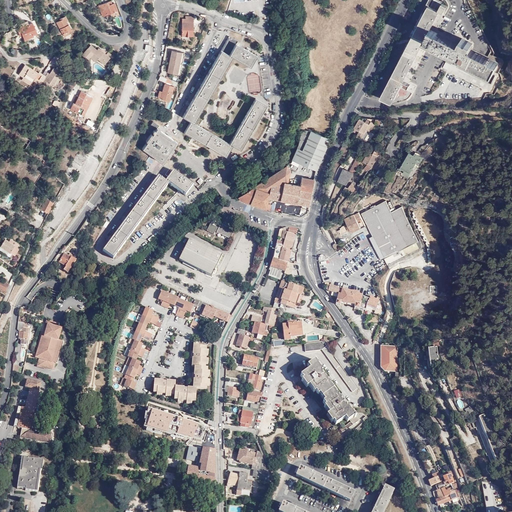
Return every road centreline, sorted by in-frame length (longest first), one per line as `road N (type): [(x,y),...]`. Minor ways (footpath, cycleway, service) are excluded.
road 1 (residential): [(0,407),(19,300),(103,186),(155,70),(156,0)]
road 2 (residential): [(157,0),(251,30),(270,52),(276,125),(267,141),(216,177),(232,205),(279,221)]
road 3 (secondary): [(279,221),(262,274),(224,344),(221,511)]
road 4 (primary): [(406,0),(324,165),(311,225)]
road 5 (primary): [(435,511),(360,347)]
road 6 (unknown): [(372,102),(392,107),(411,100),(457,0)]
road 7 (unknown): [(373,367),(388,312),(387,275),(415,261),(430,272)]
road 8 (residential): [(60,0),(110,41),(128,31),(120,0)]
